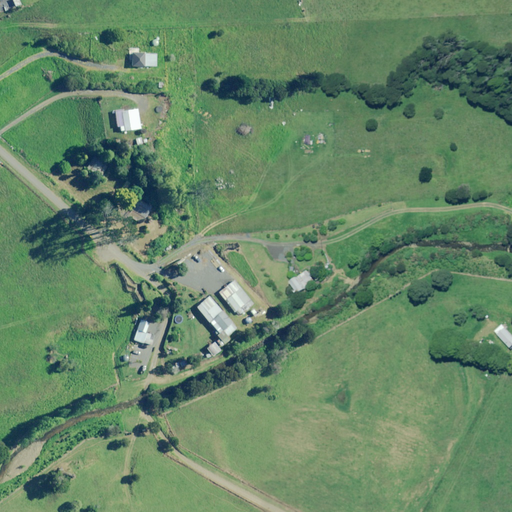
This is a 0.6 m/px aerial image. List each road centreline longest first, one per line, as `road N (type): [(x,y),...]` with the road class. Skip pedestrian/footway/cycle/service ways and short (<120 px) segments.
road 1 (track): [(280,511),(175,453),(149,418),(147,384),(163,301),(140,270)]
road 2 (residential): [(140,270),(0,148)]
